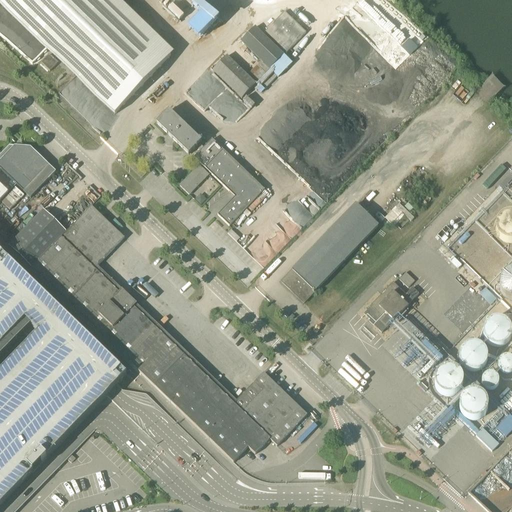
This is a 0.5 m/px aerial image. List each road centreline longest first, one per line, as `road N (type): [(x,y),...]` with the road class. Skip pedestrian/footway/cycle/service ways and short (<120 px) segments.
road 1 (unclassified): [(0,92),(24,103),(347,415)]
road 2 (unclassified): [(422,511),(382,487),(368,431),(347,415)]
